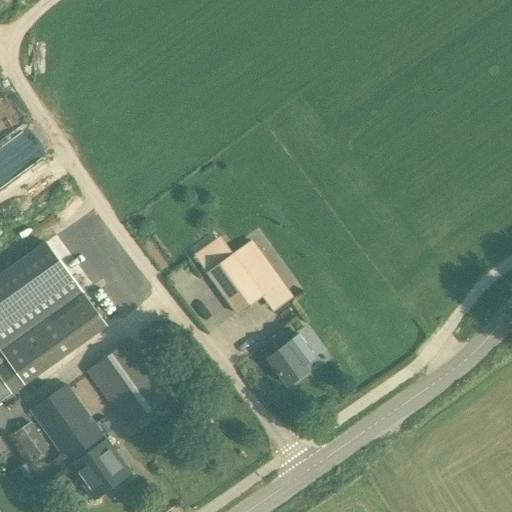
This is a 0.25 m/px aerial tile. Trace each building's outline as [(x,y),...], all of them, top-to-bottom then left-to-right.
[(0,145),(31,127),(11,95),(0,102),(0,145)] [(0,178),(8,179),(0,160),(0,178)] [(232,254),(220,237),(194,254),(209,276),(236,314),(261,295),(273,312),(294,298),(252,240),(232,254)] [(46,243),(0,276),(0,369),(10,362),(2,352),(83,293),(71,276),(70,277),(46,243)] [(10,362),(0,369),(0,375),(13,393),(107,326),(83,293),(2,352),(10,362)] [(295,321),(289,325),(294,332),(300,327),(295,321)] [(266,357),(287,386),(309,370),(306,365),(317,357),(305,340),(300,333),(288,341),(281,331),(271,338),(278,349),(266,357)] [(170,394),(131,340),(87,371),(126,426),(170,394)] [(0,402),(13,393),(0,375),(0,402)] [(106,438),(67,383),(29,409),(69,464),(94,500),(131,474),(106,438)] [(48,445),(32,422),(14,434),(30,457),(33,456),(35,459),(49,449),(47,446),(48,445)]
